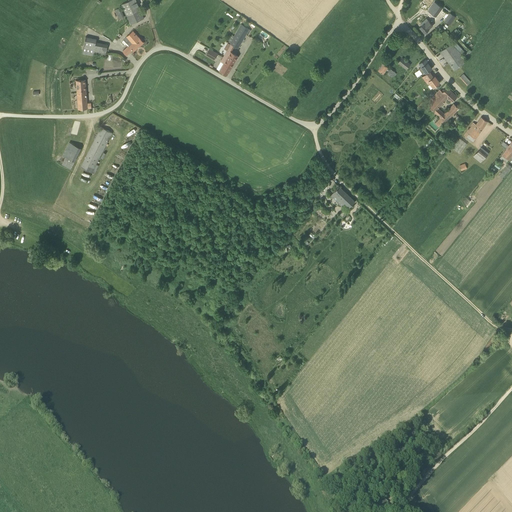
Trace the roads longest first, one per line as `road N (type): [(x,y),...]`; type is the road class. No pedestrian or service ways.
road 1 (unclassified): [(312,126),(159,48),(101,114),(0,114)]
road 2 (track): [(494,325),(364,203)]
road 3 (unclassified): [(511,134),(473,104),(400,23)]
road 4 (track): [(403,503),(511,389)]
road 5 (unclassified): [(312,126),(400,23)]
